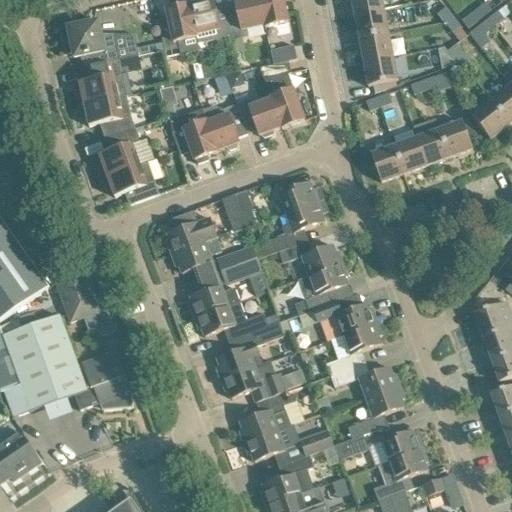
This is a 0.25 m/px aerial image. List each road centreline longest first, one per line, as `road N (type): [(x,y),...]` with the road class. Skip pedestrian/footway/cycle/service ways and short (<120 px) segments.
road 1 (residential): [(118,226),(83,220),(23,11)]
road 2 (residential): [(118,226),(334,146)]
road 3 (residential): [(196,432),(118,226)]
road 4 (unclassified): [(27,511),(80,473),(196,432)]
road 5 (residential): [(484,511),(431,346)]
road 6 (residential): [(334,146),(312,0)]
road 7 (residential): [(431,346),(511,236)]
road 8 (residential): [(397,244),(511,202)]
